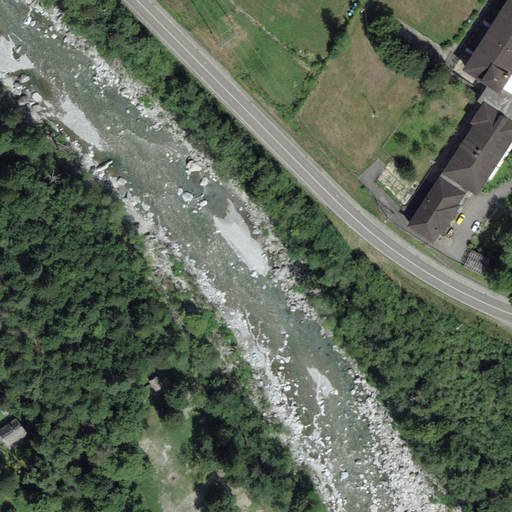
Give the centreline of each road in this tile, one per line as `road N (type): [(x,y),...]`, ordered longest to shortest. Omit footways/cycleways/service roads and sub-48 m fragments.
road 1 (secondary): [(511,314),(379,240),(135,0)]
road 2 (track): [(0,318),(64,380),(96,441),(140,449)]
